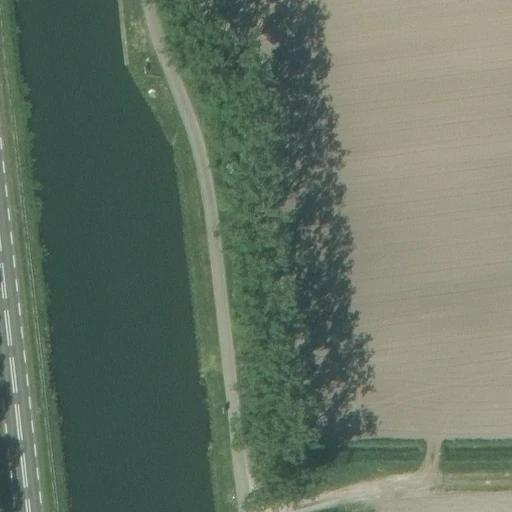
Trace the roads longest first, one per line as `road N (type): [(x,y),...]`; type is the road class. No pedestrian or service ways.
road 1 (unclassified): [(242,511),(211,217),(197,141),(148,0)]
road 2 (primary): [(30,511),(0,238)]
